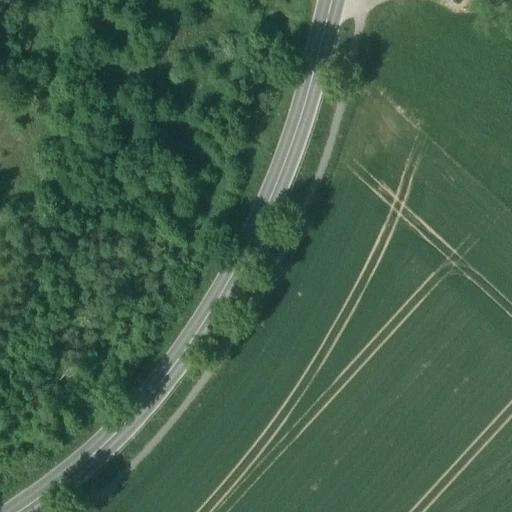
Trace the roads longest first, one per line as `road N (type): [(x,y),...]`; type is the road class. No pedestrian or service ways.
road 1 (secondary): [(18,511),(113,436),(201,328),(276,188),(333,0)]
road 2 (track): [(332,2),(426,1),(511,18)]
